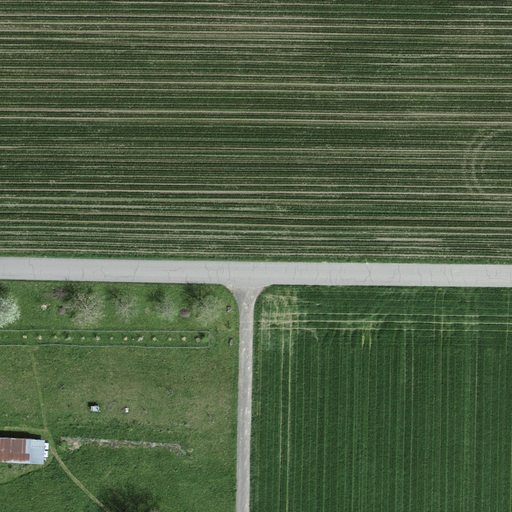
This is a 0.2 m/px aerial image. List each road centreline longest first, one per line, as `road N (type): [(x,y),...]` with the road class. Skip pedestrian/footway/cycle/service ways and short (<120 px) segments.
road 1 (unclassified): [(0,269),(511,276)]
road 2 (track): [(246,272),(242,511)]
